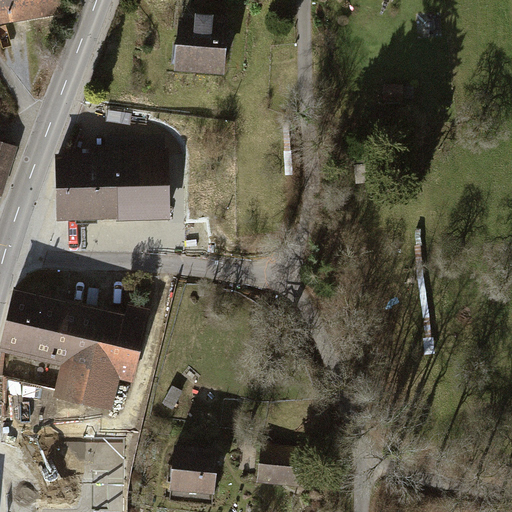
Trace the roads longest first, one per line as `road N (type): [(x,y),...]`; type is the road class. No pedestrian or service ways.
road 1 (residential): [(2,261),(263,279),(299,260)]
road 2 (residential): [(299,260),(350,350),(360,428),(355,511)]
road 3 (residential): [(299,260),(306,0)]
road 4 (track): [(511,503),(357,484)]
road 5 (secondary): [(45,138),(98,0)]
road 6 (secondary): [(2,261),(45,138)]
